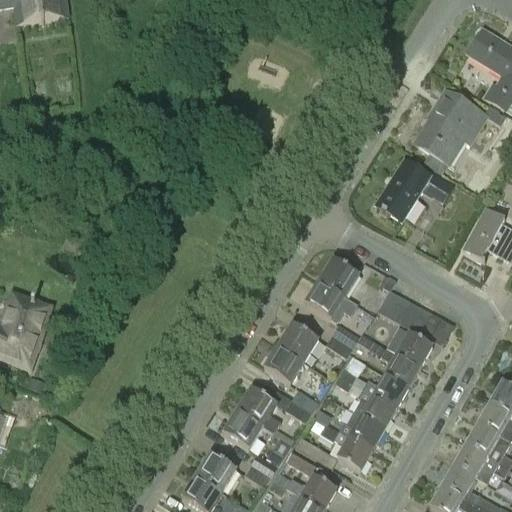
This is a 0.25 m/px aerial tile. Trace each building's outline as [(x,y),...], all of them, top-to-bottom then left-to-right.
[(0,0),(0,13),(14,11),(13,0),(0,0)] [(13,0),(14,11),(17,30),(69,22),(65,0),(13,0)] [(511,52),(483,35),(468,59),(503,81),(496,92),(493,90),(486,101),(506,114),(511,103),(511,52)] [(504,123),(487,113),(484,119),(447,96),(414,148),(429,157),(422,168),(441,180),(448,169),(463,146),(469,150),(486,123),(499,131),(504,123)] [(453,190),(432,177),(429,181),(404,166),(376,211),(403,227),(421,198),(441,210),(453,190)] [(490,252),(507,262),(511,264),(511,234),(503,230),(506,225),(487,215),(464,256),(482,266),(490,252)] [(319,287),(346,303),(360,281),(333,264),(319,287)] [(388,295),(390,296),(395,286),(388,282),(382,292),(388,295)] [(346,303),(319,287),(305,308),(332,325),(346,303)] [(400,302),(390,296),(388,295),(377,316),(389,323),(400,302)] [(0,363),(29,373),(49,313),(11,300),(0,333),(0,332),(0,363)] [(399,328),(410,307),(400,302),(389,323),(399,328)] [(410,307),(399,328),(409,334),(420,313),(410,307)] [(360,311),(349,321),(357,330),(368,321),(360,311)] [(430,318),(420,313),(409,334),(419,339),(430,318)] [(440,323),(430,318),(419,339),(429,345),(440,323)] [(278,352),(304,368),(318,346),(292,329),(278,352)] [(358,344),(338,331),(332,340),(352,353),(356,347),(358,344)] [(397,333),(385,354),(420,373),(432,353),(408,339),(397,333)] [(345,364),(352,353),(332,340),(325,351),(345,364)] [(356,347),(368,355),(373,347),(361,340),(358,344),(356,347)] [(304,368),(278,352),(264,374),(290,391),(304,368)] [(385,354),(380,362),(391,369),(385,381),(408,395),(420,373),(385,354)] [(408,395),(385,381),(378,392),(367,386),(366,388),(343,374),(338,382),(351,390),(362,396),(396,415),(408,395)] [(25,394),(42,400),(46,388),(29,382),(25,394)] [(347,397),(351,390),(338,382),(334,389),(347,397)] [(511,393),(502,388),(490,409),(511,421),(511,419),(511,393)] [(251,394),(237,417),(263,433),(263,434),(272,440),(279,428),(270,422),(277,410),(251,394)] [(317,408),(297,396),(291,405),(311,418),(317,408)] [(353,418),(385,436),(396,415),(362,396),(357,405),(359,406),(353,418)] [(291,405),(284,416),(304,429),(311,418),(291,405)] [(511,443),(511,421),(490,409),(478,430),(510,448),(511,443)] [(313,423),(326,430),(331,423),(318,415),(313,423)] [(263,433),(237,417),(223,439),(249,455),(263,434),(263,433)] [(385,436),(353,418),(346,430),(343,428),(338,436),(373,456),(385,436)] [(511,467),(511,465),(503,460),(510,448),(478,430),(466,451),(508,475),(511,467)] [(360,478),(373,456),(338,436),(333,446),(344,452),(337,465),(360,478)] [(300,443),(294,454),(330,475),(337,465),(300,443)] [(492,478),(503,484),(508,475),(466,451),(454,471),(486,489),(492,478)] [(264,466),(256,460),(250,470),(270,483),(282,464),(270,456),(264,466)] [(291,470),(304,478),(305,478),(307,479),(313,469),(292,456),(285,466),(291,470)] [(196,482),(222,498),(237,475),(210,459),(196,482)] [(243,481),(264,494),(270,483),(250,470),(243,481)] [(496,511),(469,496),(475,484),(485,490),(486,489),(454,471),(442,492),(477,511),(496,511)] [(213,511),(222,498),(196,482),(182,503),(195,511),(213,511)] [(291,485),(290,486),(286,484),(281,492),(285,495),(301,504),(315,511),(327,511),(337,496),(314,482),(307,494),(291,485)] [(281,492),(272,487),(268,494),(281,502),(285,495),(281,492)] [(477,511),(442,492),(430,511),(477,511)]
